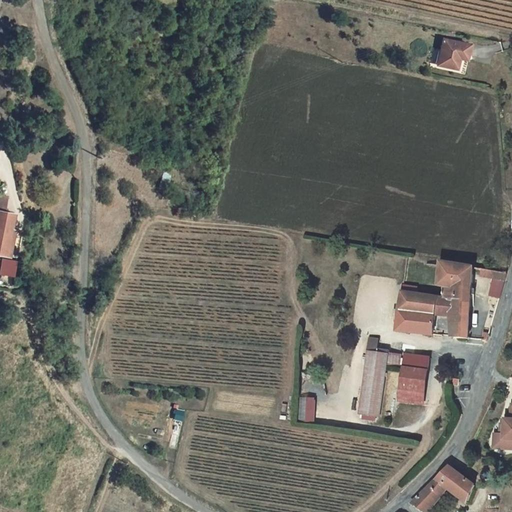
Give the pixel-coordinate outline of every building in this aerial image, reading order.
[(461,43),(431,38),(425,67),(433,69),(437,48),(459,52),(461,43)] [(0,210),(0,255),(10,257),(18,213),(0,210)] [(0,273),(14,276),(16,261),(1,259),(0,267),(0,273)] [(450,337),(470,339),(478,265),(440,261),(437,287),(445,288),(445,296),(418,293),(419,286),(401,284),(396,332),(435,336),(437,316),(452,318),(450,337)] [(482,268),(481,277),(493,279),(490,296),(503,298),(508,273),(482,268)] [(369,337),(359,414),(380,417),(386,364),(401,366),(402,352),(378,349),(380,338),(369,337)] [(403,353),(399,402),(427,405),(431,356),(403,353)] [(316,422),(316,398),(300,397),(300,422),(316,422)] [(492,432),(492,450),(511,450),(511,403),(510,403),(510,418),(504,418),(503,433),(492,432)] [(481,481),(456,461),(418,499),(432,510),(433,510),(456,485),(459,487),(475,500),(481,481)] [(456,485),(433,510),(438,511),(459,487),(456,485)]
